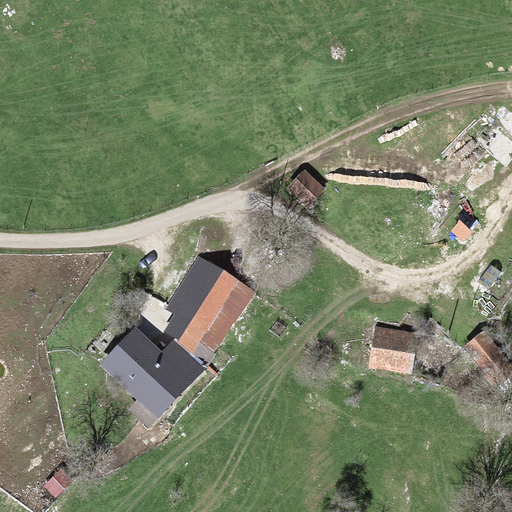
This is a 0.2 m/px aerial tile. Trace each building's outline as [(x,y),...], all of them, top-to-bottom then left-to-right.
[(478,169),(439,135),(429,146),(417,135),(403,150),(416,162),(382,202),(470,279),(476,272),(485,261),(476,253),(511,212),(511,159),(498,147),(478,169)] [(302,167),(283,188),(306,209),(325,188),(302,167)] [(190,308),(232,252),(196,226),(167,263),(188,310),(190,308)] [(134,359),(188,310),(167,263),(151,283),(158,290),(136,310),(111,283),(80,311),(110,344),(95,358),(114,379),(134,359)] [(493,287),(501,270),(488,264),(479,280),(493,287)] [(349,312),(384,329),(401,291),(365,275),(349,312)]
